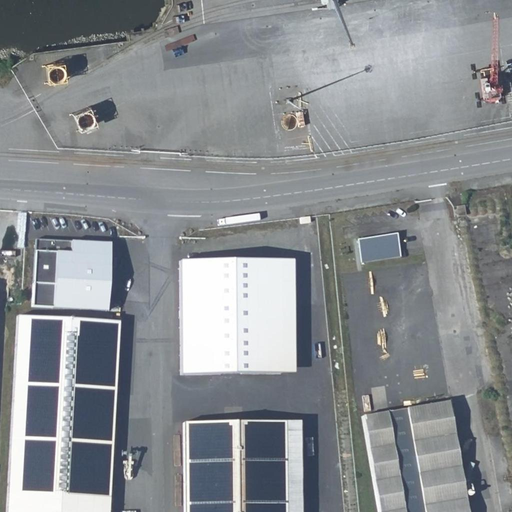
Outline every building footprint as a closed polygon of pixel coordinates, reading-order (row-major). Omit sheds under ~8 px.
[(465,214),(464,204),(452,206),(453,215),(465,214)] [(358,264),(397,258),(393,235),(355,240),(358,264)] [(37,239),(33,305),(109,310),(112,241),(37,239)] [(295,369),(293,259),(184,260),(186,370),(295,369)] [(112,511),(122,326),(23,321),(13,511),(112,511)] [(471,511),(453,399),(377,412),(369,439),(381,511),(471,511)] [(184,511),(285,511),(284,428),(183,429),(184,511)] [(299,511),(299,428),(284,428),(285,511),(299,511)]
